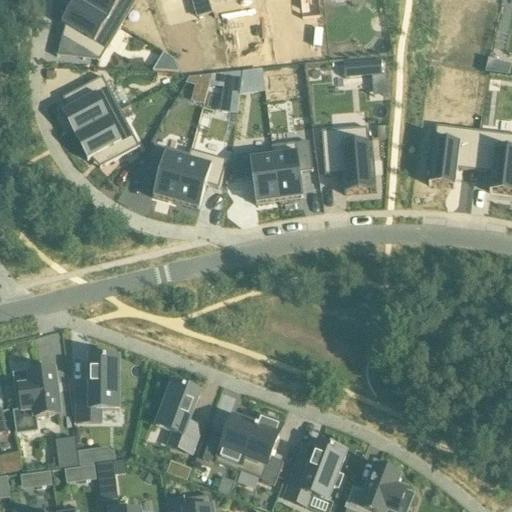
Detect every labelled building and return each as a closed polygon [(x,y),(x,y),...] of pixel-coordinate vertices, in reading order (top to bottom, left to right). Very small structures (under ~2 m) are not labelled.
[(77,0),(76,2),(121,30),(138,0),(77,0)] [(191,0),(197,19),(211,15),(206,0),(191,0)] [(209,0),(212,11),(227,8),(225,0),(209,0)] [(292,0),(293,1),(299,1),(301,23),(322,21),(319,0),(292,0)] [(476,0),(471,26),(493,32),(500,0),(476,0)] [(76,2),(62,26),(65,28),(70,31),(67,43),(97,61),(97,63),(100,63),(121,30),(76,2)] [(275,71),(273,54),(264,55),(266,71),(275,71)] [(500,64),(488,61),(485,74),(509,78),(511,67),(500,64)] [(65,113),(62,114),(75,139),(121,114),(102,79),(69,97),(70,110),(65,113)] [(121,114),(75,139),(88,163),(96,158),(105,167),(140,149),(121,114)] [(430,142),(427,170),(431,170),(429,188),(455,191),(457,171),(474,173),(479,133),(436,128),(434,143),(430,142)] [(367,131),(321,134),(325,179),(339,178),(339,177),(343,176),(344,197),(372,195),(371,177),(375,177),(372,144),(368,144),(367,131)] [(511,137),(479,133),(474,173),(492,175),(489,195),(511,198),(511,137)] [(309,144),(272,149),(280,205),(303,202),(300,175),(313,174),(309,144)] [(154,147),(148,171),(160,175),(153,200),(176,207),(191,153),(190,153),(189,157),(154,147)] [(272,154),(236,159),(239,183),(252,182),(256,208),(280,205),(272,149),(271,149),(272,154)] [(191,153),(176,207),(199,213),(206,188),(219,191),(227,163),(191,153)] [(76,392),(76,425),(101,425),(101,413),(119,413),(119,360),(109,360),(109,358),(104,358),(104,360),(90,360),(90,392),(76,392)] [(23,416),(15,417),(17,435),(36,433),(35,421),(37,421),(61,417),(55,375),(29,378),(30,388),(20,389),(20,390),(16,391),(19,410),(22,409),(23,416)] [(172,388),(156,430),(173,436),(168,448),(191,456),(201,430),(189,425),(199,399),(186,394),(186,392),(181,390),(180,392),(172,388)] [(0,439),(8,438),(3,413),(0,413),(0,439)] [(212,438),(203,461),(239,475),(240,474),(239,474),(256,429),(255,429),(232,420),(224,442),(212,438)] [(256,429),(239,474),(240,474),(262,482),(262,484),(274,489),(283,465),(271,460),(282,431),(257,422),(255,429),(256,429)] [(75,441),(55,443),(59,471),(79,468),(75,441)] [(295,470),(284,501),(306,510),(311,498),(328,505),(333,490),(338,492),(343,479),(338,477),(345,459),(336,455),(337,454),(332,452),(331,453),(318,448),(308,475),(295,470)] [(18,455),(1,459),(5,477),(22,473),(18,455)] [(111,467),(97,469),(99,484),(113,483),(111,467)] [(94,469),(79,471),(80,485),(96,483),(94,469)] [(353,490),(345,511),(346,511),(407,511),(413,497),(406,494),(406,493),(396,489),(400,480),(375,470),(366,495),(353,490)] [(50,475),(34,477),(36,491),(52,489),(50,475)] [(212,511),(211,498),(169,504),(169,511),(212,511)]
